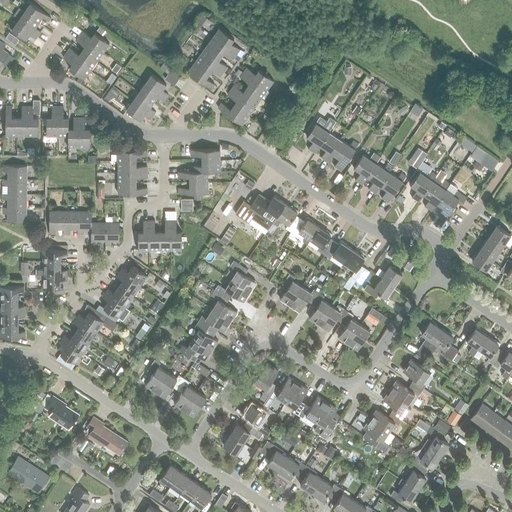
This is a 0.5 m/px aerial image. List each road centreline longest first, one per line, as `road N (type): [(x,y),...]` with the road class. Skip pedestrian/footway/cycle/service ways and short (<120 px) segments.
road 1 (residential): [(180,453),(263,335),(347,389),(431,276)]
road 2 (residential): [(447,251),(431,239),(372,231),(232,138),(178,137)]
road 3 (residential): [(37,356),(80,286),(97,281),(126,249),(127,206),(163,206),(162,138)]
road 4 (residential): [(37,356),(159,440)]
road 5 (residential): [(162,138),(134,132),(66,85),(35,83)]
